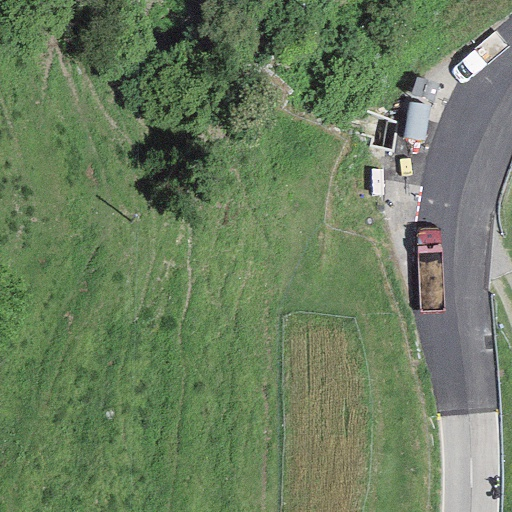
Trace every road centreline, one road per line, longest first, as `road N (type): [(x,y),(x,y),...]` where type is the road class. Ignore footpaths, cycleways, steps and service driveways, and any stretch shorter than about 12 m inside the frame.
road 1 (secondary): [(511,77),(465,165),(452,234),(467,511)]
road 2 (track): [(511,306),(458,192)]
